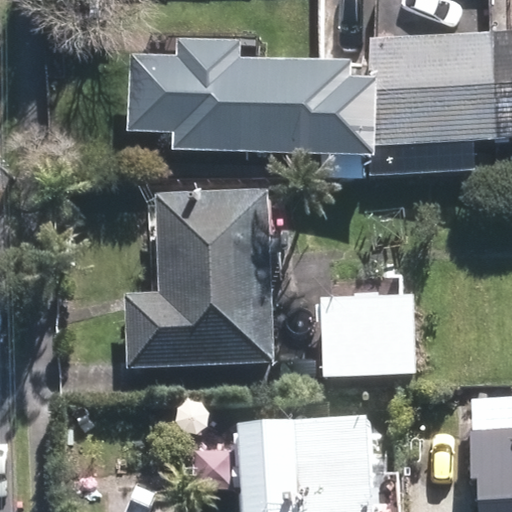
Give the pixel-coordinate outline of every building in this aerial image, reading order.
[(511,21),(487,23),(492,128),(511,127),(511,21)] [(242,45),(242,25),(177,24),(177,44),(129,43),(127,119),(172,121),(170,137),(377,144),(377,134),(492,128),(487,23),(362,30),(364,65),(352,65),(352,47),(242,45)] [(131,356),(278,351),(273,178),(160,180),(163,278),(128,279),(131,356)] [(326,359),(421,358),(421,291),(324,293),(326,359)] [(238,511),(367,511),(364,409),(235,412),(238,511)] [(511,511),(511,423),(464,425),(465,471),(474,471),(474,511),(511,511)]
